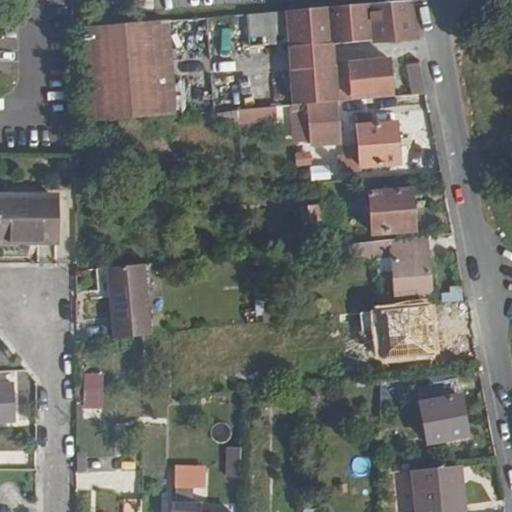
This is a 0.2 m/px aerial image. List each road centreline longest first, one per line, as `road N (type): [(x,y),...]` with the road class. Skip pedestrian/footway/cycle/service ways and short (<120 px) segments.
road 1 (residential): [(435,0),(511,419)]
road 2 (residential): [(55,511),(52,374),(22,300)]
